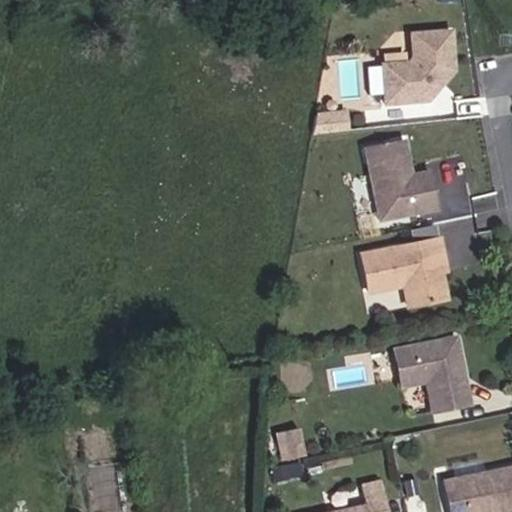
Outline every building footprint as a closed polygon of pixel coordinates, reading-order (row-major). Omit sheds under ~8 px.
[(451,71),(448,32),(409,35),(411,58),(406,63),(380,65),(384,105),(425,101),(433,92),(433,87),(437,82),(441,82),(451,71)] [(433,92),(441,82),(437,82),(433,87),(433,92)] [(408,167),(402,141),(363,149),(378,221),(435,209),(427,172),(409,175),(404,177),(403,168),(408,167)] [(441,257),(437,240),(360,256),(368,292),(402,285),(406,306),(444,298),(438,272),(435,258),(441,257)] [(444,271),(441,257),(435,258),(438,272),(444,271)] [(458,361),(453,338),(393,351),(401,386),(425,381),(431,411),(466,404),(460,371),(456,369),(455,364),(458,361)] [(411,388),(416,408),(429,405),(424,385),(411,388)] [(277,431),(280,459),(304,456),(300,428),(277,431)] [(275,464),(274,478),(302,478),(302,465),(275,464)] [(507,511),(511,511),(511,466),(441,482),(446,511),(507,511)] [(390,511),(383,477),(362,482),(368,511),(390,511)]
